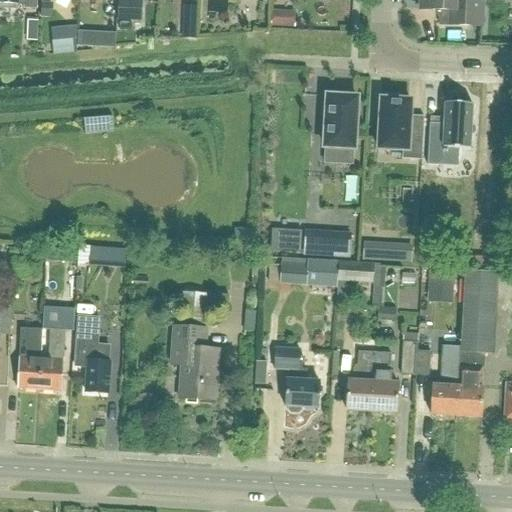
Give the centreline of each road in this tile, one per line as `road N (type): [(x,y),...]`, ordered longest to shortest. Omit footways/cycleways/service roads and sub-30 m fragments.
road 1 (tertiary): [(511,500),(0,470)]
road 2 (track): [(262,61),(247,80),(215,90),(0,107)]
road 3 (residential): [(511,67),(381,61),(384,0)]
